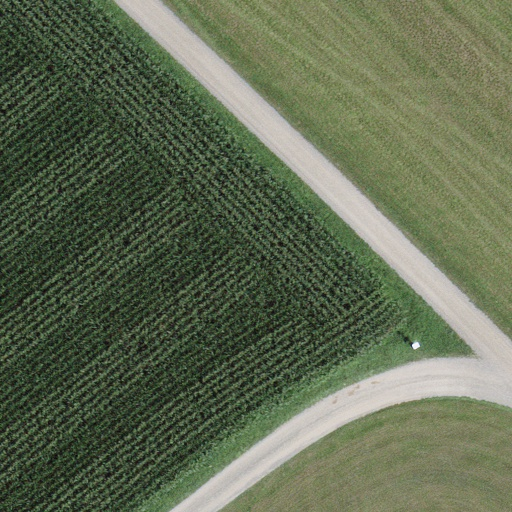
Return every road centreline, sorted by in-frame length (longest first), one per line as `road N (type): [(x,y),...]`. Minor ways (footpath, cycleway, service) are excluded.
road 1 (track): [(125,0),(511,351)]
road 2 (track): [(194,511),(468,310)]
